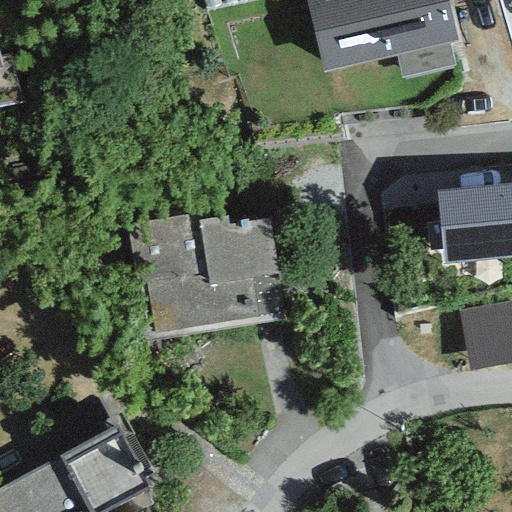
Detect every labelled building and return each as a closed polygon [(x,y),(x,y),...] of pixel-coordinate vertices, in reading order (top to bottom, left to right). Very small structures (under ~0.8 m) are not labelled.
[(446,0),(304,0),(322,73),(396,55),(401,77),(453,64),(448,43),(457,41),(446,0)] [(511,184),(435,191),(442,264),(511,256),(511,184)] [(127,224),(145,342),(284,320),(268,218),(227,225),(226,215),(188,221),(187,215),(127,224)] [(511,300),(458,312),(470,373),(511,364),(511,300)] [(115,425),(0,488),(0,511),(105,511),(150,488),(115,425)]
